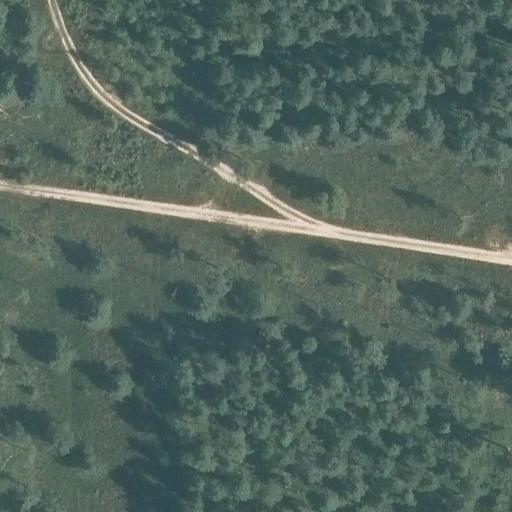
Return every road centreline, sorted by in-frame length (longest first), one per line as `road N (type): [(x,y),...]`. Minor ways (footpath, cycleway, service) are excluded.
road 1 (track): [(511,259),(0,183)]
road 2 (track): [(54,0),(69,46),(101,99),(312,229)]
